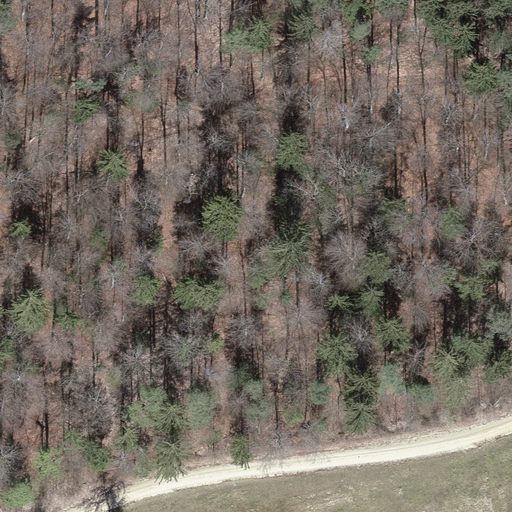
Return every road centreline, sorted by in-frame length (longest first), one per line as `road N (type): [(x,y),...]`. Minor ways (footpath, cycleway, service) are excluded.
road 1 (track): [(511,71),(310,89),(174,121),(89,162),(0,228)]
road 2 (track): [(511,424),(443,447),(232,470),(90,511)]
